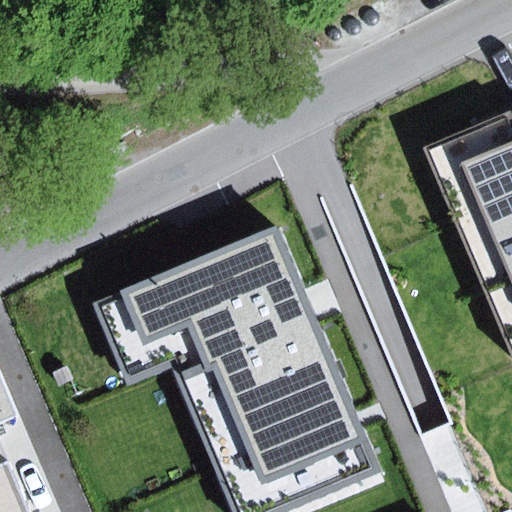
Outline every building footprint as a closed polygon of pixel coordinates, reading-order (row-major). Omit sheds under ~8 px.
[(511,122),(508,114),(424,149),(511,357),(511,122)] [(286,511),(381,473),(277,226),(93,303),(128,388),(173,369),(232,511),(286,511)] [(0,373),(0,423),(18,416),(0,373)] [(0,464),(9,460),(0,440),(0,439),(0,464)] [(0,511),(30,511),(9,460),(0,464),(0,511)]
